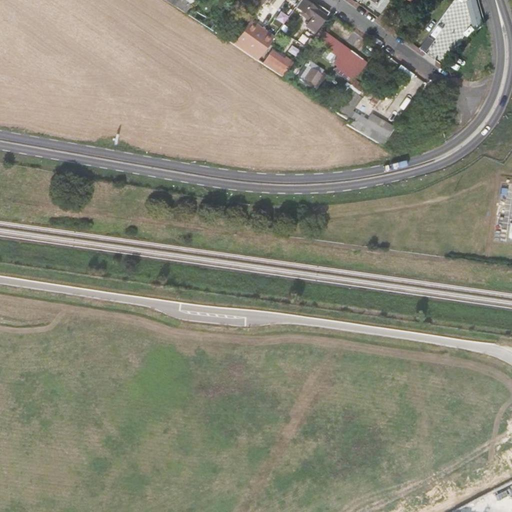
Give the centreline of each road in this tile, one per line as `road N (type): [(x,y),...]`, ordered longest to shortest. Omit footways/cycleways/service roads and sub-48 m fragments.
road 1 (secondary): [(0,139),(257,183),(330,183),(423,165),(468,141),(497,100),(507,54),(495,0)]
road 2 (residential): [(331,0),(468,100)]
